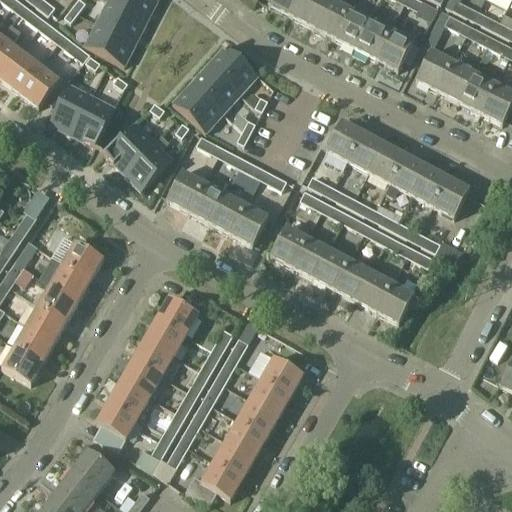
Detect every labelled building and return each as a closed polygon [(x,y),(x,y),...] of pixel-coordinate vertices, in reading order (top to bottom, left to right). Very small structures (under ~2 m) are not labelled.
[(0,6),(10,15),(17,6),(9,0),(1,0),(0,2),(0,6)] [(145,0),(128,0),(119,13),(154,38),(169,17),(145,0)] [(289,21),(299,0),(271,0),(267,10),(289,21)] [(310,32),(326,2),(321,0),(299,0),(289,21),(310,32)] [(469,12),(458,7),(461,0),(450,0),(443,14),(463,23),(469,12)] [(332,43),(347,13),(326,2),(310,32),(332,43)] [(43,3),(36,12),(48,21),(55,12),(43,3)] [(78,4),(71,14),(77,18),(85,9),(78,4)] [(419,4),(413,15),(426,21),(431,10),(419,4)] [(119,13),(104,33),(139,58),(154,38),(119,13)] [(353,54),(368,24),(347,13),(332,43),(353,54)] [(71,14),(63,23),(70,28),(77,18),(71,14)] [(37,35),(44,26),(31,16),(24,25),(37,35)] [(442,16),(423,53),(429,56),(430,55),(432,56),(445,31),(444,31),(446,27),(449,20),(442,16)] [(456,37),(462,26),(450,19),(444,31),(445,31),(456,37)] [(493,39),(499,28),(488,22),(482,33),(493,39)] [(374,65),(390,35),(368,24),(353,54),(374,65)] [(56,35),(44,26),(37,35),(49,44),(56,35)] [(505,45),(511,34),(499,28),(493,39),(505,45)] [(104,33),(89,55),(124,79),(139,58),(104,33)] [(390,35),(374,65),(396,76),(412,46),(390,35)] [(486,53),(492,42),(480,35),(474,47),(486,53)] [(498,59),(504,48),(492,42),(486,53),(498,59)] [(0,83),(20,58),(1,43),(0,43),(0,83)] [(209,46),(194,67),(229,93),(244,71),(209,46)] [(82,69),(89,60),(76,51),(70,60),(82,69)] [(436,97),(452,67),(432,56),(430,55),(429,56),(414,85),(436,97)] [(0,85),(19,99),(39,73),(20,58),(0,83),(0,85)] [(90,62),(85,68),(94,75),(99,69),(90,62)] [(194,67),(179,88),(214,113),(229,93),(194,67)] [(458,108),(473,78),(452,67),(436,97),(458,108)] [(39,73),(19,99),(37,113),(58,87),(39,73)] [(479,119),(494,88),(473,78),(458,108),(479,119)] [(117,82),(112,89),(122,96),(127,90),(117,82)] [(179,88),(164,109),(199,134),(214,113),(179,88)] [(511,97),(494,88),(479,119),(501,130),(511,107),(511,97)] [(66,90),(40,124),(60,140),(85,107),(66,90)] [(260,103),(254,114),(261,118),(267,107),(260,103)] [(86,106),(60,140),(80,155),(106,122),(86,106)] [(154,109),(149,115),(159,123),(164,116),(154,109)] [(170,122),(164,129),(168,133),(174,127),(170,122)] [(247,126),(242,137),(249,141),(254,130),(247,126)] [(348,168),(364,139),(341,126),(325,155),(348,168)] [(181,130),(174,140),(181,144),(188,134),(181,130)] [(242,137),(236,148),(243,152),(249,141),(242,137)] [(368,179),(384,149),(364,139),(348,168),(368,179)] [(133,141),(113,179),(136,191),(156,153),(133,141)] [(209,159),(214,150),(200,142),(195,152),(209,159)] [(391,191),(407,162),(384,149),(368,179),(391,191)] [(156,153),(136,191),(160,203),(179,165),(156,153)] [(239,175),(244,165),(230,158),(225,168),(239,175)] [(413,203),(429,174),(407,162),(391,191),(413,203)] [(252,182),(257,172),(244,165),(239,175),(252,182)] [(432,213),(448,184),(429,174),(413,203),(432,213)] [(188,218),(204,188),(181,176),(165,206),(188,218)] [(272,180),(267,190),(280,197),(285,187),(272,180)] [(318,198),(324,187),(311,181),(306,191),(318,198)] [(448,184),(432,213),(451,224),(467,194),(448,184)] [(210,230),(226,200),(204,188),(188,218),(210,230)] [(310,213),(316,203),(303,196),(298,207),(310,213)] [(349,214),(354,203),(342,197),(336,207),(349,214)] [(230,240),(246,210),(226,200),(210,230),(230,240)] [(361,221),(367,210),(354,203),(349,214),(361,221)] [(246,210),(230,240),(251,252),(267,222),(246,210)] [(342,230),(347,219),(335,213),(329,223),(342,230)] [(19,227),(29,234),(37,223),(26,216),(19,227)] [(354,236),(359,226),(347,219),(342,230),(354,236)] [(394,238),(400,227),(387,221),(382,231),(394,238)] [(407,245),(412,234),(400,227),(394,238),(407,245)] [(85,230),(79,239),(88,246),(95,237),(85,230)] [(293,273),(309,244),(286,231),(270,261),(293,273)] [(384,252),(390,242),(378,235),(372,246),(384,252)] [(0,257),(9,264),(18,250),(8,243),(0,237),(0,257)] [(397,259),(402,248),(390,242),(384,252),(397,259)] [(427,242),(421,252),(434,259),(439,248),(427,242)] [(313,284),(329,254),(309,244),(293,273),(313,284)] [(62,269),(91,286),(103,265),(75,248),(62,269)] [(334,295),(349,265),(329,254),(313,284),(334,295)] [(24,274),(33,261),(24,255),(15,268),(24,274)] [(0,274),(1,275),(9,264),(0,257),(0,274)] [(419,257),(414,268),(426,274),(432,264),(419,257)] [(356,306),(371,277),(349,265),(334,295),(356,306)] [(15,287),(24,274),(15,268),(6,281),(15,287)] [(79,307),(91,286),(62,269),(50,290),(79,307)] [(377,318),(393,288),(371,277),(356,306),(377,318)] [(393,288),(377,318),(398,328),(413,299),(393,288)] [(66,328),(79,307),(50,290),(38,311),(66,328)] [(157,324),(186,341),(197,321),(169,304),(157,324)] [(54,348),(66,328),(38,311),(26,331),(54,348)] [(174,362),(186,341),(157,324),(145,345),(174,362)] [(42,369),(54,348),(26,331),(13,352),(42,369)] [(216,345),(226,351),(234,338),(224,332),(216,345)] [(248,346),(239,341),(233,352),(242,357),(248,346)] [(161,385),(174,362),(145,345),(132,368),(161,385)] [(29,390),(42,369),(13,352),(1,373),(29,390)] [(208,382),(216,367),(207,362),(198,376),(208,382)] [(262,385),(291,402),(302,382),(274,365),(262,385)] [(511,365),(498,393),(511,400),(511,365)] [(150,404),(161,385),(132,368),(121,387),(150,404)] [(215,383),(224,388),(228,380),(220,374),(215,383)] [(199,395),(208,382),(198,376),(191,390),(199,395)] [(219,397),(224,388),(215,383),(211,392),(219,397)] [(279,423),(291,402),(262,385),(249,406),(279,423)] [(138,424),(150,404),(121,387),(109,407),(138,424)] [(183,424),(191,409),(182,404),(174,418),(183,424)] [(265,446),(279,423),(249,406),(236,428),(265,446)] [(125,447),(138,424),(109,407),(96,429),(125,447)] [(175,438),(183,424),(174,418),(166,432),(175,438)] [(190,426),(199,431),(204,423),(194,418),(190,426)] [(195,439),(199,431),(190,426),(185,434),(195,439)] [(254,465),(265,446),(236,428),(225,448),(254,465)] [(161,462),(170,447),(161,442),(153,457),(161,462)] [(242,485),(254,465),(225,448),(213,468),(242,485)] [(144,455),(136,470),(153,479),(161,464),(144,455)] [(73,476),(99,497),(115,477),(88,457),(73,476)] [(167,465),(176,470),(181,463),(172,458),(167,465)] [(229,507),(242,485),(213,468),(200,489),(192,484),(184,498),(207,511),(209,511),(217,500),(229,507)] [(77,511),(87,511),(99,497),(73,476),(57,496),(77,511)] [(131,510),(133,511),(140,511),(150,500),(143,495),(131,510)] [(77,511),(57,496),(44,511),(77,511)] [(128,500),(118,511),(129,511),(131,510),(135,506),(128,500)]
